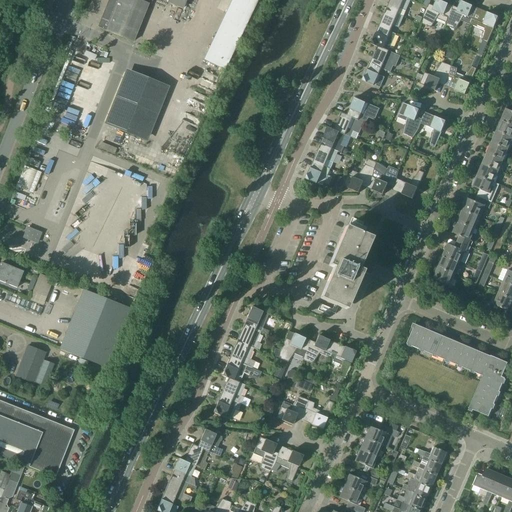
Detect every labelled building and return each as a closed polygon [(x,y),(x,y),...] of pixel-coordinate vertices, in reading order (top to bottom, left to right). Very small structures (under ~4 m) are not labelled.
[(109,0),(98,27),(107,31),(133,42),(148,5),(151,5),(152,0),(159,0),(183,9),(186,0),(109,0)] [(225,71),(258,0),(231,0),(203,60),(225,71)] [(391,0),(387,10),(404,18),(411,0),(409,0),(391,0)] [(429,5),(424,16),(422,24),(431,28),(437,19),(447,23),(448,18),(449,18),(452,10),(454,7),(437,0),(435,7),(429,5)] [(448,18),(447,23),(446,26),(456,30),(462,21),(471,25),(478,8),(462,2),(457,12),(452,10),(449,18),(448,18)] [(471,25),(485,31),(483,42),(488,44),(499,18),(478,8),(471,25)] [(404,18),(387,10),(379,28),(390,32),(391,32),(393,26),(399,29),(404,18)] [(372,45),(378,47),(395,54),(389,51),(396,35),(391,32),(390,32),(379,28),(372,45)] [(371,64),(387,71),(390,73),(393,66),(395,67),(400,56),(395,54),(378,47),(371,64)] [(452,60),(456,50),(450,47),(446,57),(452,60)] [(433,77),(425,73),(420,84),(436,91),(441,80),(446,83),(449,75),(450,75),(452,67),(442,63),(433,77)] [(387,71),(371,64),(363,82),(380,89),(385,78),(379,75),(381,70),(386,72),(387,71)] [(446,83),(444,86),(466,95),(477,69),(472,67),(464,79),(456,76),(457,69),(452,67),(450,75),(449,75),(446,83)] [(128,73),(108,123),(145,138),(165,88),(128,73)] [(348,116),(359,121),(362,114),(367,117),(372,106),(355,99),(348,116)] [(398,118),(407,122),(404,134),(413,138),(418,131),(421,124),(420,124),(421,123),(416,121),(420,110),(404,103),(398,118)] [(511,110),(507,109),(502,120),(511,123),(511,110)] [(421,124),(434,130),(430,146),(436,148),(447,122),(425,112),(421,123),(420,124),(421,124)] [(335,130),(334,131),(346,135),(351,137),(353,132),(359,134),(364,123),(359,121),(348,116),(342,113),(335,130)] [(511,123),(502,120),(497,131),(511,138),(511,123)] [(329,128),(321,145),(342,154),(344,148),(347,148),(351,138),(351,137),(346,135),(334,131),(335,130),(329,128)] [(511,140),(511,138),(497,131),(492,142),(508,149),(511,140)] [(508,149),(492,142),(488,153),(503,160),(508,149)] [(321,145),(314,162),(331,169),(334,163),(337,156),(343,159),(345,155),(342,154),(321,145)] [(503,160),(488,153),(483,164),(498,171),(503,160)] [(350,170),(348,175),(343,186),(359,193),(364,183),(369,185),(373,177),(375,170),(375,169),(377,163),(369,160),(360,174),(350,170)] [(314,162),(306,179),(323,187),(328,176),(331,169),(314,162)] [(498,171),(483,164),(478,175),(494,182),(494,181),(498,171)] [(33,193),(41,173),(24,166),(16,187),(33,193)] [(369,185),(367,188),(384,195),(388,185),(393,187),(394,187),(397,179),(399,171),(390,167),(384,176),(375,170),(373,177),(369,185)] [(394,187),(393,187),(392,190),(413,200),(425,173),(420,171),(410,185),(397,179),(394,187)] [(473,186),(481,190),(478,196),(492,202),(500,184),(494,181),(494,182),(478,175),(473,186)] [(468,199),(463,210),(480,218),(485,207),(489,208),(492,202),(478,196),(475,202),(468,199)] [(458,222),(475,229),(480,218),(463,210),(458,222)] [(500,216),(496,225),(501,227),(505,219),(500,216)] [(503,228),(509,231),(511,222),(511,218),(508,217),(503,228)] [(453,233),(462,237),(459,243),(470,248),(473,242),(471,240),(475,229),(458,222),(453,233)] [(496,225),(491,236),(496,239),(501,227),(496,225)] [(42,233),(27,227),(23,238),(38,244),(42,233)] [(322,263),(334,268),(321,300),(343,309),(360,270),(355,268),(369,238),(346,228),(333,259),(325,256),(322,263)] [(509,231),(503,228),(498,240),(504,242),(509,231)] [(491,236),(486,248),(491,250),(496,239),(491,236)] [(504,242),(498,240),(494,251),(499,254),(504,242)] [(457,248),(448,244),(443,256),(461,263),(466,252),(468,253),(470,248),(459,243),(457,248)] [(438,267),(456,275),(461,263),(443,256),(438,267)] [(491,257),(484,274),(489,276),(496,259),(491,257)] [(477,270),(482,273),(485,265),(480,262),(477,270)] [(2,264),(0,268),(0,272),(20,281),(23,272),(2,264)] [(503,268),(498,280),(503,282),(511,285),(511,265),(508,264),(506,269),(503,268)] [(433,279),(442,283),(440,288),(451,293),(453,288),(451,287),(456,275),(438,267),(433,279)] [(472,282),(477,284),(482,273),(477,270),(472,282)] [(0,282),(17,289),(20,281),(0,272),(0,282)] [(54,279),(40,274),(33,292),(47,297),(54,279)] [(489,276),(484,274),(479,285),(484,287),(489,276)] [(477,284),(472,282),(467,293),(472,295),(477,284)] [(511,285),(503,282),(498,294),(511,299),(511,285)] [(84,291),(61,348),(61,350),(106,368),(130,309),(84,291)] [(9,292),(6,300),(22,306),(25,299),(9,292)] [(486,299),(483,307),(500,314),(502,309),(511,313),(511,310),(511,299),(498,294),(494,303),(486,299)] [(244,325),(261,332),(268,335),(270,332),(262,328),(268,315),(251,308),(244,325)] [(490,310),(487,317),(493,320),(496,313),(490,310)] [(236,342),(254,349),(257,350),(260,344),(257,342),(261,332),(244,325),(236,342)] [(407,345),(485,377),(472,410),(489,417),(505,379),(502,377),(508,363),(490,356),(489,359),(414,327),(407,345)] [(285,339),(281,350),(279,359),(288,363),(294,354),(303,358),(305,352),(308,344),(309,344),(310,341),(294,334),(291,341),(285,339)] [(305,352),(303,358),(303,361),(312,364),(319,354),(328,358),(330,354),(329,354),(334,343),(318,336),(314,347),(309,344),(308,344),(305,352)] [(254,349),(236,342),(229,359),(252,369),(255,363),(249,360),(254,349)] [(341,363),(342,363),(339,376),(344,378),(356,352),(334,343),(329,354),(330,354),(328,358),(330,359),(332,355),(334,356),(332,362),(339,365),(341,363)] [(34,384),(46,353),(27,345),(15,377),(34,384)] [(37,381),(47,385),(56,363),(46,359),(37,381)] [(222,377),(228,379),(245,386),(239,383),(244,373),(249,375),(252,369),(229,359),(222,377)] [(280,361),(273,376),(281,379),(287,364),(280,361)] [(228,379),(221,396),(241,404),(243,398),(240,397),(245,386),(228,379)] [(335,401),(339,392),(335,390),(330,398),(335,401)] [(241,404),(221,396),(213,413),(230,421),(235,409),(238,411),(241,404)] [(284,402),(281,407),(276,419),(293,426),(297,415),(302,417),(306,409),(308,401),(299,397),(293,406),(291,405),(291,407),(284,404),(285,402),(284,402)] [(302,417),(301,421),(322,430),(333,403),(328,401),(322,412),(313,409),(314,403),(308,401),(306,409),(302,417)] [(74,431),(0,402),(0,457),(55,479),(74,431)] [(391,423),(389,428),(396,431),(398,426),(391,423)] [(379,430),(370,426),(365,438),(382,446),(387,434),(395,438),(398,432),(396,431),(389,428),(381,425),(379,430)] [(198,448),(209,452),(209,453),(220,457),(222,451),(217,449),(222,438),(205,430),(198,447),(198,448)] [(406,435),(401,446),(406,449),(411,437),(406,435)] [(253,454),(263,458),(260,469),(269,473),(271,470),(274,466),(277,458),(278,454),(273,452),(276,445),(260,438),(255,449),(253,454)] [(360,449),(378,457),(382,446),(365,438),(360,449)] [(184,462),(196,467),(205,470),(207,464),(204,463),(209,453),(209,452),(198,448),(198,447),(192,445),(184,462)] [(280,465),(289,469),(287,480),(292,482),(303,456),(281,447),(278,454),(277,458),(274,466),(271,470),(275,472),(280,465)] [(418,450),(416,454),(423,457),(442,465),(447,453),(434,447),(431,454),(425,452),(418,450)] [(355,461),(364,465),(362,471),(378,478),(381,472),(372,469),(378,457),(360,449),(355,461)] [(398,453),(393,451),(388,462),(393,465),(394,462),(395,458),(398,453)] [(413,461),(411,466),(418,469),(418,468),(437,476),(442,465),(423,457),(420,464),(413,461)] [(171,477),(188,484),(195,487),(194,479),(191,477),(196,467),(184,462),(179,459),(171,477)] [(237,464),(234,475),(241,477),(244,466),(237,464)] [(409,473),(407,477),(410,479),(419,483),(419,482),(432,488),(437,476),(418,468),(418,469),(415,475),(409,473)] [(479,474),(473,486),(488,493),(490,493),(491,492),(498,475),(487,470),(485,476),(479,474)] [(0,489),(5,491),(3,498),(7,499),(12,497),(20,476),(11,473),(7,485),(6,485),(10,475),(1,471),(0,474),(0,489)] [(394,471),(390,481),(394,483),(398,472),(394,471)] [(358,479),(349,475),(344,486),(362,493),(367,482),(375,486),(377,480),(361,473),(358,479)] [(491,492),(493,493),(502,497),(509,479),(498,475),(491,492)] [(164,494),(175,499),(175,498),(189,504),(192,498),(184,494),(187,488),(195,491),(197,487),(195,487),(188,484),(171,477),(164,494)] [(404,484),(401,489),(406,491),(407,490),(414,494),(427,499),(432,488),(419,482),(419,483),(410,479),(407,486),(404,484)] [(511,480),(509,479),(502,497),(509,500),(511,501),(511,480)] [(339,498),(348,502),(346,507),(357,511),(363,511),(365,508),(357,505),(360,498),(365,500),(366,496),(362,494),(362,493),(344,486),(339,498)] [(19,491),(16,500),(19,501),(21,501),(22,498),(33,502),(30,511),(31,511),(33,511),(36,511),(42,498),(42,496),(41,495),(27,490),(26,493),(19,491)] [(399,496),(397,500),(402,503),(404,503),(422,511),(427,499),(414,494),(407,490),(406,491),(403,498),(399,496)] [(175,499),(164,494),(156,511),(157,511),(176,511),(178,508),(172,505),(175,499)] [(0,511),(7,511),(9,508),(5,507),(8,500),(7,499),(3,498),(2,500),(0,499),(0,511)] [(207,504),(205,510),(203,511),(228,511),(229,511),(231,503),(222,499),(217,508),(207,504)] [(228,511),(253,511),(256,505),(246,501),(239,511),(229,511),(228,511)] [(28,511),(30,507),(19,502),(15,511),(28,511)] [(385,504),(383,507),(388,509),(393,511),(421,511),(422,511),(404,503),(402,503),(399,510),(389,505),(385,504)]
